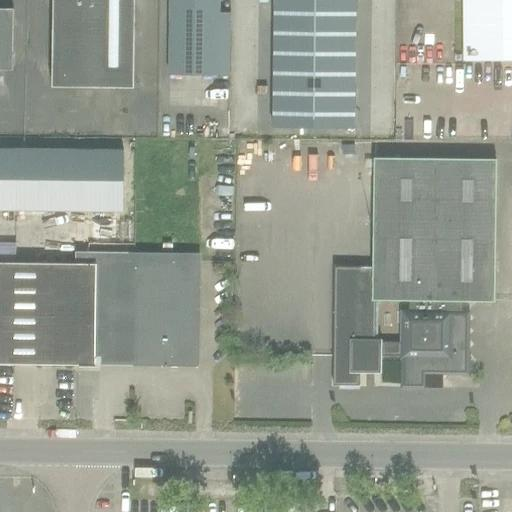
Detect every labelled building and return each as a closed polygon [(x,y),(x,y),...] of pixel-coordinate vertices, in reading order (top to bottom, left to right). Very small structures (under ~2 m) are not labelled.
[(135,88),(135,0),(53,0),(53,87),(135,88)] [(219,75),(219,0),(170,0),(170,75),(219,75)] [(274,0),(273,128),(355,129),(356,0),(274,0)] [(511,0),(464,0),(465,61),(511,61),(511,0)] [(0,70),(13,71),(14,9),(0,9),(0,70)] [(0,210),(124,211),(124,151),(0,148),(0,210)] [(466,357),(467,315),(463,315),(463,301),(495,302),(496,160),(375,159),(373,267),(361,267),(335,267),(334,385),(360,385),(360,356),(405,357),(404,385),(427,385),(427,381),(437,381),(444,375),(444,372),(462,372),(462,377),(471,377),(471,357),(466,357)] [(192,359),(193,261),(97,260),(97,252),(76,252),(76,264),(0,263),(0,364),(96,366),(96,358),(192,359)]
